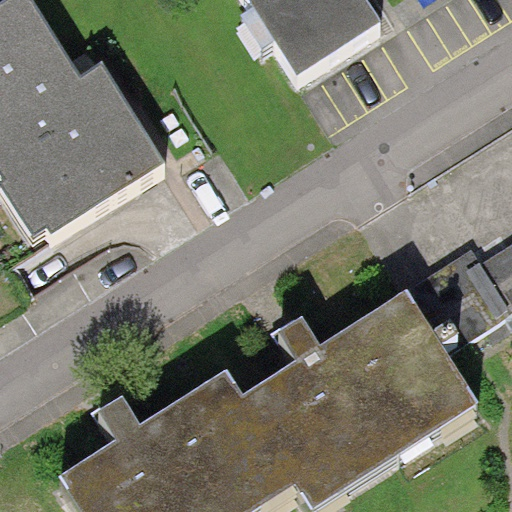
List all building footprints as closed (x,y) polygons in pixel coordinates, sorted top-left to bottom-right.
[(30,0),(16,0),(0,10),(0,177),(5,186),(0,189),(34,245),(48,236),(50,240),(166,169),(105,70),(82,83),(78,76),(30,0)] [(248,0),(257,14),(244,22),(264,54),(276,46),(298,82),(383,30),(364,0),(248,0)] [(404,295),(406,298),(447,361),(511,318),(511,246),(481,267),(471,252),(404,295)] [(300,369),(245,404),(300,490),(313,511),(322,511),(480,413),(447,361),(406,298),(322,351),(304,324),(292,331),(280,339),(300,369)] [(117,447),(61,483),(79,511),(264,511),(300,490),(245,404),(228,377),(140,432),(123,405),(112,412),(100,419),(117,447)]
